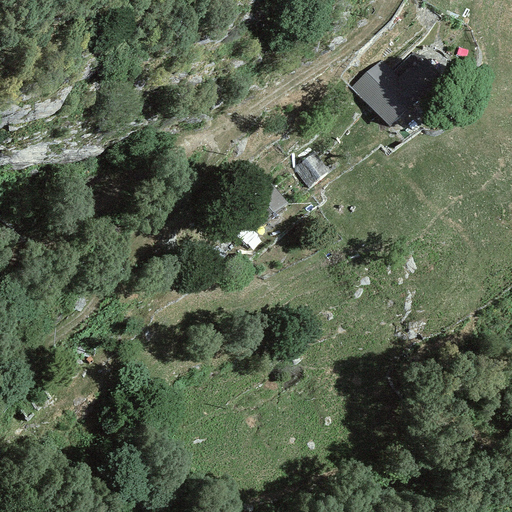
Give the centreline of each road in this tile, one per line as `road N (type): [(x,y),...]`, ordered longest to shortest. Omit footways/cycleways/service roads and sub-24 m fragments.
road 1 (track): [(231,123),(94,299),(32,352),(0,399)]
road 2 (track): [(0,261),(46,244),(88,207),(231,123)]
road 3 (track): [(231,123),(371,26),(388,0)]
